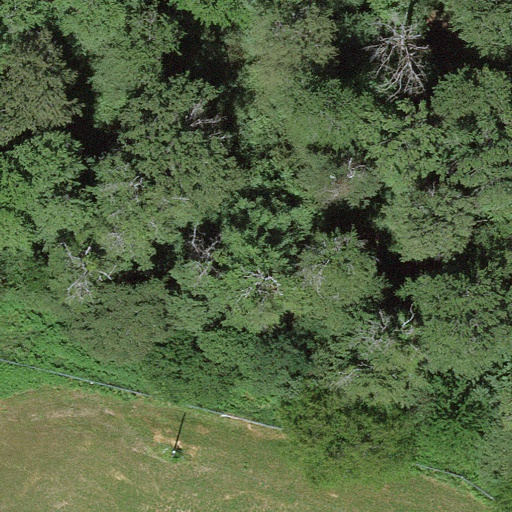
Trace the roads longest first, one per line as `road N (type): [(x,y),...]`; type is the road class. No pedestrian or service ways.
road 1 (track): [(0,230),(511,135)]
road 2 (track): [(511,290),(497,306),(438,498)]
